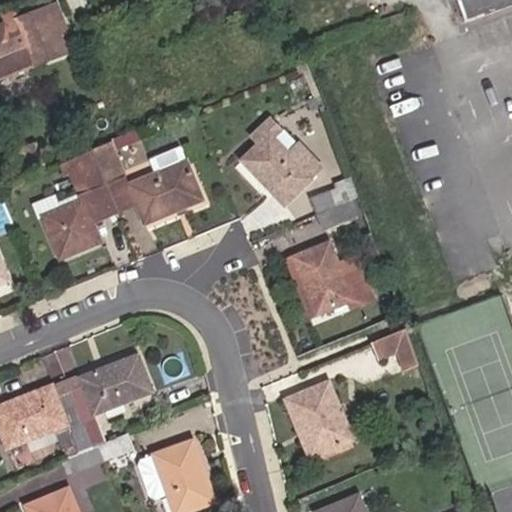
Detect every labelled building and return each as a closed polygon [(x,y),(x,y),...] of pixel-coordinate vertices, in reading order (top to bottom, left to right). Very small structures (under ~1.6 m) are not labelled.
[(458,0),(464,15),(510,0),(458,0)] [(48,11),(0,28),(0,78),(64,55),(48,11)] [(310,187),(259,130),(232,154),(283,211),(310,187)] [(110,148),(112,154),(139,142),(134,133),(117,139),(108,143),(110,148)] [(112,154),(110,148),(93,155),(105,184),(121,177),(112,154)] [(79,167),(89,191),(105,184),(93,155),(91,151),(73,159),(60,165),(63,173),(79,167)] [(127,189),(135,208),(142,227),(200,202),(185,165),(127,189)] [(121,177),(105,184),(111,200),(118,215),(135,208),(127,189),(121,177)] [(111,200),(105,184),(89,191),(95,207),(111,200)] [(335,189),(342,206),(349,224),(366,217),(359,200),(352,203),(345,185),(335,189)] [(318,196),(325,213),(342,206),(335,189),(318,196)] [(81,204),(40,220),(57,261),(98,245),(81,204)] [(342,206),(325,213),(331,231),(349,224),(342,206)] [(371,260),(381,256),(375,240),(365,244),(371,260)] [(336,270),(328,250),(296,263),(318,319),(351,306),(353,311),(374,303),(358,261),(336,270)] [(393,300),(383,305),(388,318),(399,314),(393,300)] [(406,375),(423,369),(410,331),(373,346),(380,365),(399,357),(406,375)] [(80,390),(68,395),(91,450),(94,448),(105,444),(92,414),(150,389),(136,353),(77,379),(80,390)] [(354,445),(332,389),(286,407),(308,463),(354,445)] [(91,450),(68,395),(54,400),(49,390),(0,410),(0,436),(6,450),(62,427),(75,456),(91,450)] [(105,444),(94,448),(101,464),(134,449),(128,433),(105,444)] [(189,443),(151,457),(167,498),(173,511),(185,511),(213,500),(189,443)] [(73,476),(101,464),(94,448),(91,450),(75,456),(66,460),(73,476)] [(167,498),(151,457),(138,464),(135,468),(147,499),(156,503),(167,498)] [(76,511),(68,491),(26,508),(27,511),(76,511)] [(360,511),(357,503),(333,511),(360,511)]
